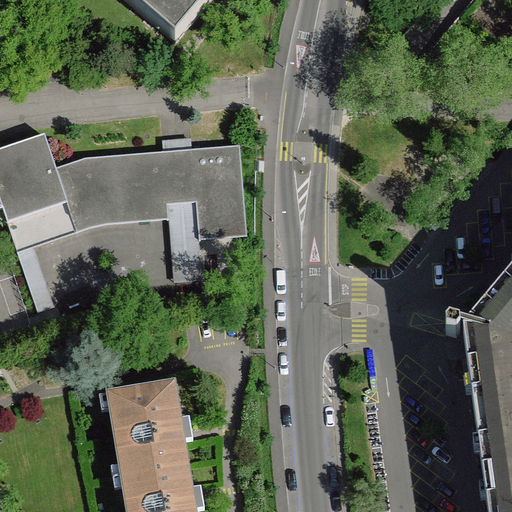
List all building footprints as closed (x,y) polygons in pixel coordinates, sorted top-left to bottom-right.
[(123,0),(176,45),(214,0),(123,0)] [(0,198),(5,213),(9,223),(67,201),(57,171),(47,138),(0,155),(0,198)] [(163,142),(164,155),(191,153),(190,140),(163,142)] [(67,201),(9,223),(20,254),(35,250),(99,229),(170,222),(169,208),(198,206),(201,244),(248,238),(241,150),(191,153),(164,155),(87,161),(57,171),(67,201)] [(169,208),(170,222),(175,282),(203,280),(201,244),(198,206),(169,208)] [(35,250),(20,254),(39,312),(54,307),(35,250)] [(511,278),(464,335),(511,348),(511,278)] [(458,339),(462,334),(462,328),(451,325),(447,330),(448,336),(458,339)] [(511,348),(464,335),(483,473),(511,469),(511,348)] [(177,383),(114,393),(122,441),(129,479),(191,468),(187,444),(183,420),(177,383)] [(198,511),(195,490),(191,468),(129,479),(133,511),(198,511)] [(511,511),(511,469),(483,473),(488,511),(511,511)]
